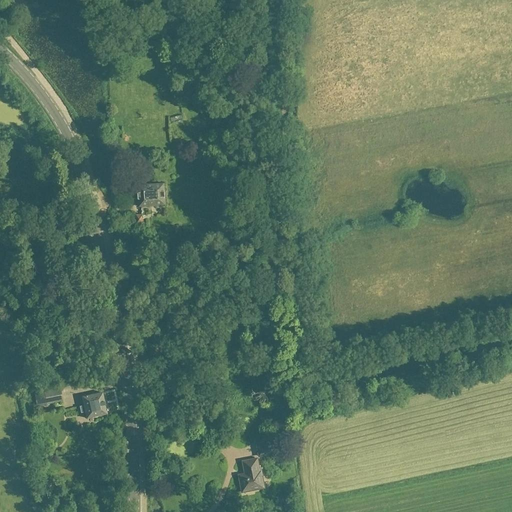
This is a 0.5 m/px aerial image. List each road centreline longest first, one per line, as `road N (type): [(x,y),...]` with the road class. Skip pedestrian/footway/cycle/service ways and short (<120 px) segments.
road 1 (tertiary): [(125,372),(69,141),(0,50)]
road 2 (track): [(511,327),(321,366),(298,251),(276,244)]
road 3 (track): [(284,0),(276,244)]
road 4 (track): [(276,244),(254,274),(134,369)]
road 5 (tertiary): [(133,511),(125,372)]
